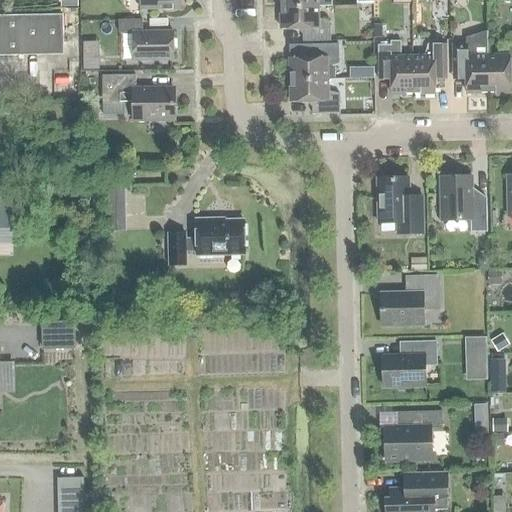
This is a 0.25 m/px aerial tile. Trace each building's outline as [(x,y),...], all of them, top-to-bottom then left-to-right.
[(139,0),(140,10),(141,10),(141,9),(179,9),(179,10),(180,10),(180,0),(139,0)] [(318,6),(280,8),(281,28),(302,27),(302,40),(330,40),(330,20),(318,17),(318,6)] [(0,58),(62,57),(61,17),(0,18),(0,58)] [(119,32),(134,32),(134,59),(173,59),(173,31),(143,31),(143,19),(119,19),(119,32)] [(511,43),(498,43),(498,55),(488,55),(488,31),(486,31),(486,33),(487,33),(487,93),(509,93),(509,72),(511,72),(511,43)] [(466,72),(466,93),(487,93),(487,33),(486,33),(469,38),(471,43),(453,43),(453,72),(466,72)] [(412,94),(412,58),(401,58),(401,41),(391,41),(392,45),(379,45),(379,73),(392,73),(392,94),(412,94)] [(289,57),(290,80),(327,79),(326,65),(338,64),(338,44),(310,44),(310,57),(289,57)] [(412,58),(412,94),(435,94),(435,73),(447,73),(447,44),(429,44),(425,58),(412,58)] [(98,57),(83,57),(83,69),(98,69),(98,57)] [(361,68),(361,78),(373,78),(373,68),(361,68)] [(137,89),(137,75),(103,75),(103,101),(134,101),(135,122),(149,121),(149,119),(174,119),(174,89),(137,89)] [(327,79),(290,80),(290,101),(310,100),(311,113),(339,113),(339,93),(327,91),(327,79)] [(107,174),(108,202),(109,231),(122,230),(120,174),(107,174)] [(471,176),(439,177),(441,221),(470,220),(470,232),(486,232),(486,198),(472,198),(471,176)] [(422,197),(409,197),(408,178),(376,179),(377,223),(396,223),(396,234),(423,233),(422,197)] [(0,236),(12,236),(13,203),(0,202),(0,236)] [(168,233),(169,265),(186,265),(185,252),(197,251),(197,255),(244,254),(243,220),(217,220),(217,219),(196,219),(196,238),(185,238),(185,233),(168,233)] [(477,257),(477,270),(490,270),(489,257),(477,257)] [(426,271),(426,259),(410,259),(410,271),(426,271)] [(501,285),(501,271),(487,272),(487,285),(501,285)] [(438,308),(437,276),(406,277),(406,293),(380,294),(381,326),(422,325),(422,309),(438,308)] [(497,352),(509,345),(502,333),(490,341),(497,352)] [(485,338),(466,338),(466,355),(467,379),(486,379),(486,354),(485,338)] [(383,387),(396,387),(398,389),(409,389),(412,386),(425,386),(424,365),(436,365),(436,341),(405,342),(406,356),(382,356),(383,387)] [(490,360),(489,360),(490,374),(505,374),(504,360),(503,360),(490,360)] [(487,405),(473,405),(474,434),(488,434),(487,405)] [(441,428),(440,411),(397,412),(397,428),(384,428),(384,461),(431,460),(430,428),(441,428)] [(507,432),(506,419),(491,420),(492,433),(507,432)] [(494,446),(503,446),(503,434),(494,434),(494,446)] [(446,502),(446,474),(404,476),(404,477),(413,477),(414,490),(390,490),(390,502),(386,502),(386,507),(386,511),(433,511),(433,509),(433,508),(438,508),(442,507),(446,505),(446,502)] [(83,493),(83,478),(56,478),(57,493),(83,493)] [(83,493),(57,493),(57,508),(84,507),(83,493)]
